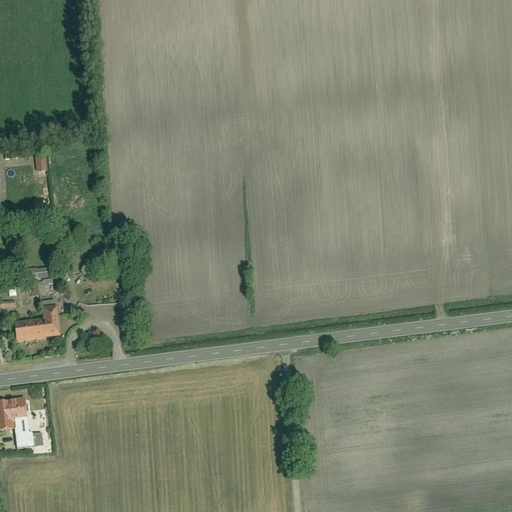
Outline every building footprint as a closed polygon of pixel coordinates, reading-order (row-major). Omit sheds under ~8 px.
[(44,156),(36,157),(38,174),(46,173),(44,156)] [(31,278),(32,292),(56,290),(54,268),(43,269),(43,277),(31,278)] [(0,302),(0,307),(1,313),(20,311),(19,300),(0,302)] [(20,326),(22,339),(64,334),(60,308),(49,310),(50,322),(20,326)] [(0,429),(24,428),(22,402),(0,403),(0,429)] [(44,450),(43,435),(20,436),(21,452),(44,450)]
